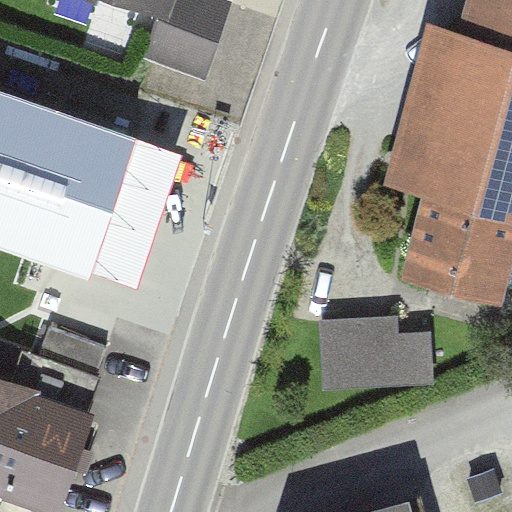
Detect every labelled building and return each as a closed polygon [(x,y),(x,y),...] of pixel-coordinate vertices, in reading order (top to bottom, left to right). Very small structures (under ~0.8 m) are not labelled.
[(124,0),(158,12),(144,52),(207,74),(233,2),(227,0),(124,0)] [(511,0),(475,0),(466,37),(457,35),(418,179),(436,183),(413,269),(497,292),(511,238),(511,0)] [(0,86),(0,233),(90,264),(135,132),(0,86)] [(99,377),(110,331),(49,316),(37,362),(99,377)] [(326,323),(328,384),(431,379),(429,337),(397,338),(396,320),(326,323)] [(0,498),(2,493),(55,511),(59,511),(99,398),(0,363),(0,498)]
